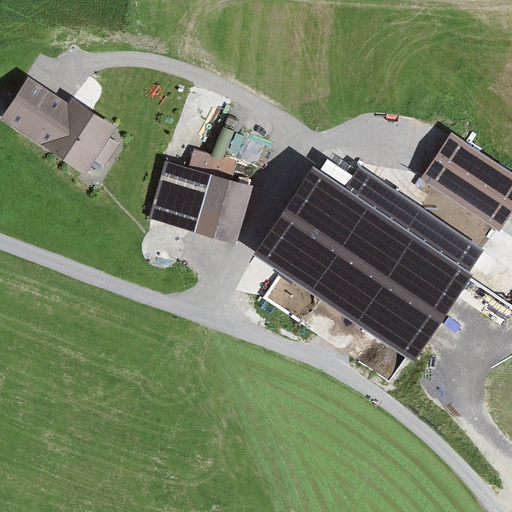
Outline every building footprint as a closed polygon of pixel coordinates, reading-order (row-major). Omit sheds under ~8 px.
[(367,8),(349,0),(323,0),(302,46),(341,64),(367,8)] [(68,99),(28,72),(0,114),(87,171),(95,159),(104,165),(119,142),(109,135),(117,123),(72,93),(68,99)] [(511,210),(511,168),(452,129),(420,176),(500,228),(511,210)] [(189,165),(166,159),(150,216),(237,240),(253,182),(234,177),(238,161),(194,148),(189,165)] [(346,186),(315,165),(278,220),(433,324),(485,246),(361,164),(346,186)]
